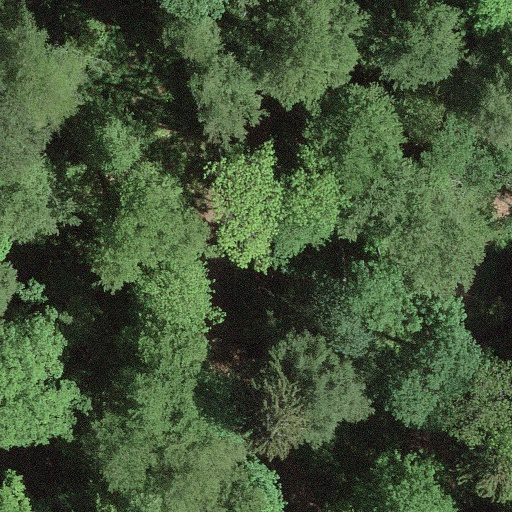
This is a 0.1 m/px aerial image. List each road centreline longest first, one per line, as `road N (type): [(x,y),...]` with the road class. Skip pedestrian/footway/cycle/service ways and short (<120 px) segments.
road 1 (track): [(327,0),(245,166),(220,242),(229,356),(302,511)]
road 2 (track): [(450,511),(437,392),(455,284),(511,191)]
